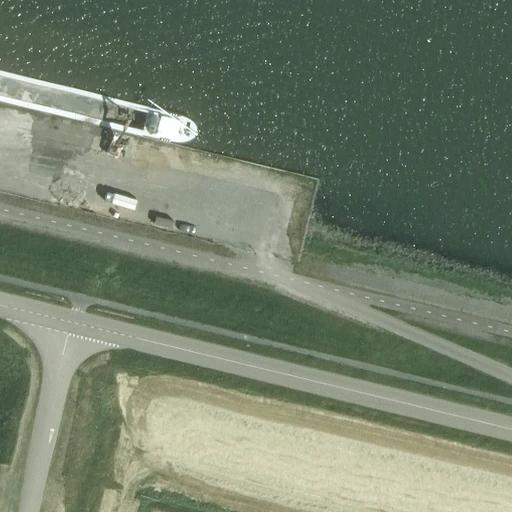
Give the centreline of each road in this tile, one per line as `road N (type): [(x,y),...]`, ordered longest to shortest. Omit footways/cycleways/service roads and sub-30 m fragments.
road 1 (tertiary): [(511,432),(72,325)]
road 2 (unclassified): [(28,511),(72,325)]
